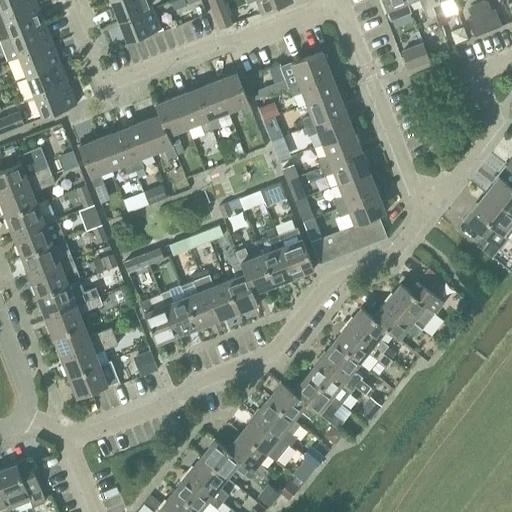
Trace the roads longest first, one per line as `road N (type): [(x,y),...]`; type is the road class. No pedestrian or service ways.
road 1 (residential): [(66,439),(273,356),(331,276),(391,255),(424,223)]
road 2 (residential): [(338,4),(109,95),(71,0)]
road 3 (residential): [(338,4),(424,223)]
road 4 (residential): [(424,223),(500,129)]
